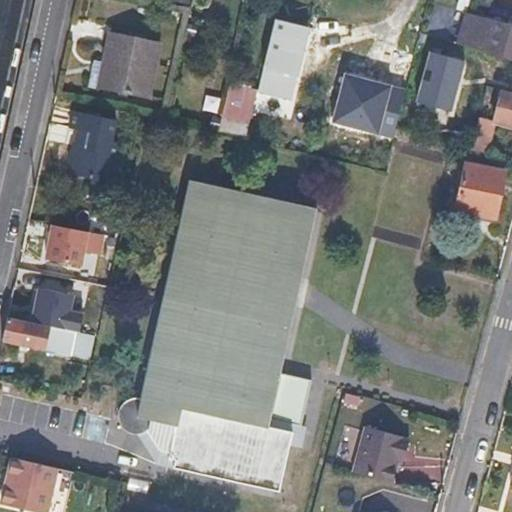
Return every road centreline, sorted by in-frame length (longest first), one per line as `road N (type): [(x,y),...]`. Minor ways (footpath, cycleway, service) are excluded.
road 1 (residential): [(55,0),(0,264)]
road 2 (residential): [(454,511),(511,302)]
